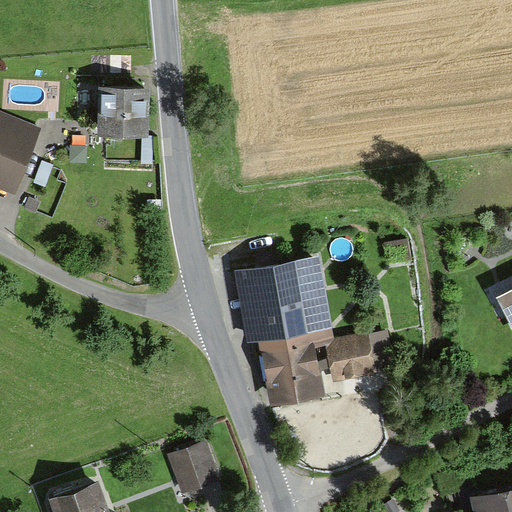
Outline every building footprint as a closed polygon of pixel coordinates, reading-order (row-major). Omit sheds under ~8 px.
[(151,82),(99,80),(97,129),(149,131),(151,82)] [(33,127),(0,113),(0,187),(5,190),(33,127)] [(312,258),(235,271),(248,350),(256,349),(265,399),(316,390),(314,381),(368,372),(362,335),(326,341),(312,258)] [(511,278),(485,292),(505,334),(511,330),(511,278)] [(201,445),(164,459),(176,491),(213,477),(201,445)] [(106,511),(95,480),(39,499),(43,511),(106,511)] [(511,511),(511,484),(462,496),(465,511),(511,511)] [(395,511),(390,503),(376,511),(395,511)]
